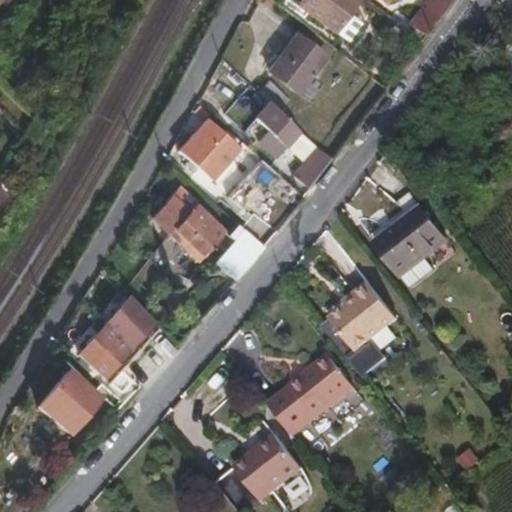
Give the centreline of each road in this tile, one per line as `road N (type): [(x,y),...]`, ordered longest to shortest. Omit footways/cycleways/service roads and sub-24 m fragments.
road 1 (unclassified): [(57,511),(267,275),(478,0)]
road 2 (residential): [(0,407),(135,189),(237,0)]
